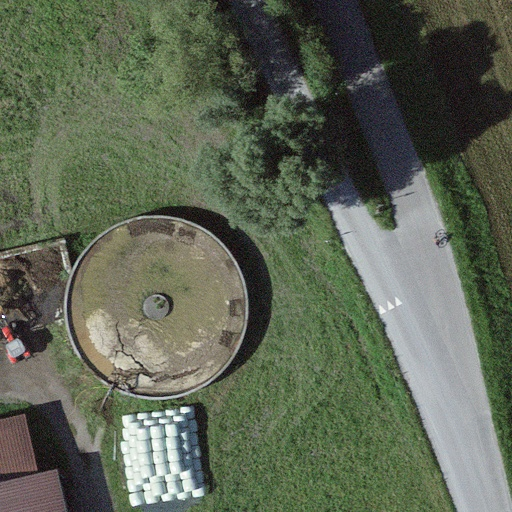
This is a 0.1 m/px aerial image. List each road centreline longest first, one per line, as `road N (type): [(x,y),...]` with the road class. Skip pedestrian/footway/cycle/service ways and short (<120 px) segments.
road 1 (unclassified): [(459,401),(263,0)]
road 2 (unclassified): [(459,401),(429,214),(347,0)]
